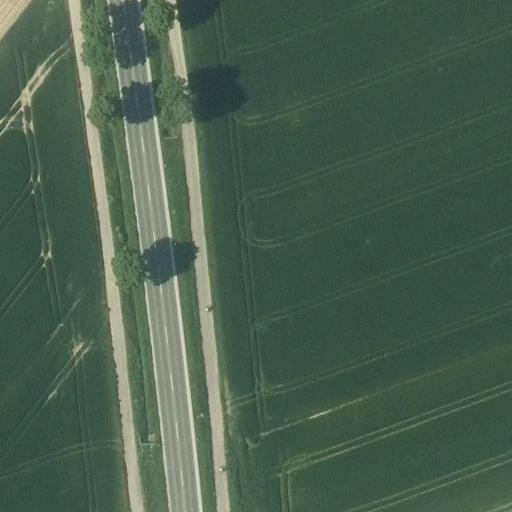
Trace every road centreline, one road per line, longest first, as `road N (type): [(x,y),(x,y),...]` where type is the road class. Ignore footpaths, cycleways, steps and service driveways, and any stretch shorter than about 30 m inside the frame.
road 1 (track): [(72,0),(135,511)]
road 2 (secondary): [(122,0),(182,511)]
road 3 (track): [(222,511),(171,0)]
